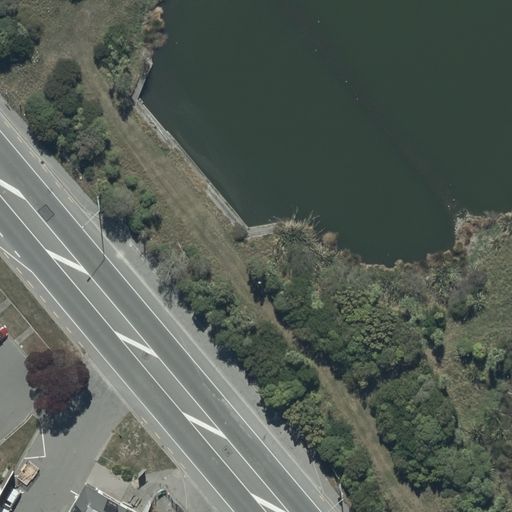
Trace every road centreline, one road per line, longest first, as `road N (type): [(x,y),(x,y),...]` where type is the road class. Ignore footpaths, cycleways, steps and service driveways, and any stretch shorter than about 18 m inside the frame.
road 1 (track): [(94,0),(85,22),(87,61),(115,115),(165,186),(315,356),(383,465),(425,511)]
road 2 (secondary): [(282,511),(0,177)]
